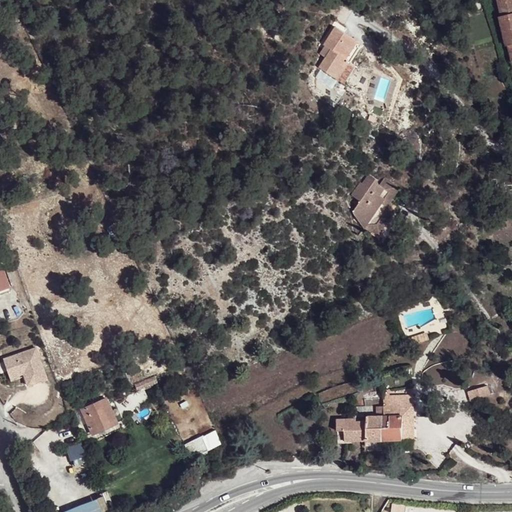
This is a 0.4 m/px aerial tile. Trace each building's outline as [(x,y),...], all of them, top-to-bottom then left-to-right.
[(511,0),(499,0),(503,17),(500,18),(506,45),(509,45),(511,58),(511,0)] [(332,50),(327,57),(321,67),(345,84),(357,66),(352,63),(363,45),(337,27),(325,45),(326,47),(332,50)] [(322,54),(327,57),(332,50),(326,47),(322,54)] [(380,228),(393,209),(390,206),(401,189),(386,178),(381,185),(377,182),(378,180),(370,174),(363,184),(361,182),(352,195),(361,202),(354,213),(367,227),(368,225),(373,229),(380,228)] [(397,211),(393,209),(380,228),(373,229),(368,225),(367,227),(354,213),(365,230),(380,235),(397,211)] [(0,290),(11,287),(2,264),(0,265),(0,290)] [(415,345),(430,340),(427,333),(413,337),(415,345)] [(403,341),(405,349),(415,345),(413,337),(403,341)] [(37,349),(5,360),(12,382),(26,377),(44,370),(37,349)] [(48,380),(44,370),(26,377),(29,387),(48,380)] [(139,392),(159,384),(156,378),(136,386),(139,392)] [(487,387),(470,393),(473,402),(490,396),(487,387)] [(90,444),(116,432),(127,427),(124,421),(117,423),(107,399),(82,410),(94,434),(87,437),(90,444)] [(385,417),(383,417),(383,441),(403,440),(403,431),(415,431),(415,405),(385,406),(384,407),(385,417)] [(383,417),(379,417),(368,417),(368,423),(357,423),(357,419),(338,420),(338,444),(347,444),(347,442),(383,441),(383,417)] [(403,431),(403,440),(415,440),(415,431),(403,431)] [(186,443),(192,457),(216,448),(210,434),(186,443)] [(104,511),(100,500),(65,511),(104,511)]
